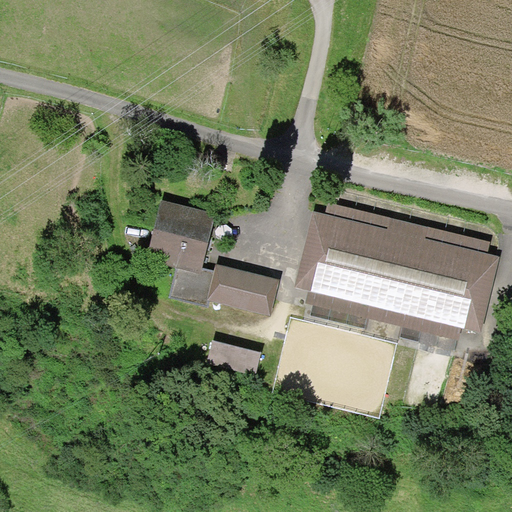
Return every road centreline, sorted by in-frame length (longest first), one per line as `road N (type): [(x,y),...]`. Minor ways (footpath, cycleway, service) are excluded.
road 1 (unclassified): [(511,203),(294,157),(0,72)]
road 2 (track): [(316,0),(324,11),(294,157)]
